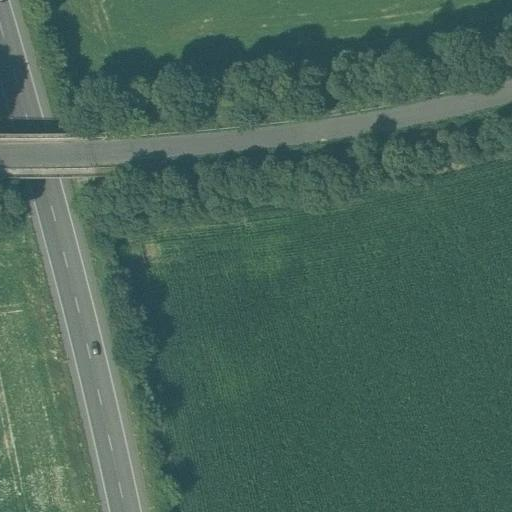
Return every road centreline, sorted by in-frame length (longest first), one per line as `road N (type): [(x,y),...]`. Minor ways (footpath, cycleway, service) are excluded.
road 1 (unclassified): [(0,147),(239,138),(355,123),(511,87)]
road 2 (primary): [(124,511),(0,28)]
